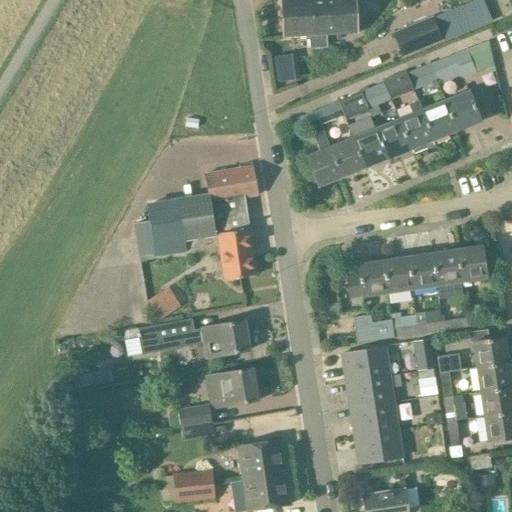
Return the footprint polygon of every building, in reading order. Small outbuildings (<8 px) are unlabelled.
[(308,36),(309,49),(327,48),(326,35),(357,33),(354,0),(281,0),(283,37),(308,36)] [(483,0),(476,0),(435,17),(444,39),(492,20),(483,0)] [(431,18),(393,34),(402,56),(440,40),(431,18)] [(466,50),(430,64),(434,73),(447,68),(449,71),(457,67),(462,79),(475,74),(466,50)] [(275,54),(276,79),(297,78),(296,53),(275,54)] [(430,64),(406,74),(413,91),(436,81),(433,73),(434,73),(430,64)] [(406,74),(384,83),(390,100),(413,91),(406,74)] [(361,92),(364,101),(367,109),(390,100),(384,83),(361,92)] [(468,91),(445,101),(457,131),(480,122),(468,91)] [(368,110),(367,109),(364,101),(361,92),(338,102),(341,110),(345,119),(368,110)] [(418,101),(417,102),(433,141),(435,140),(437,144),(448,140),(446,135),(457,131),(445,101),(421,110),(418,101)] [(315,111),(318,120),(321,125),(335,119),(333,113),(341,110),(338,102),(315,111)] [(412,114),(398,119),(410,150),(411,149),(413,154),(426,149),(424,144),(433,141),(417,102),(408,105),(412,114)] [(291,120),(295,129),(318,120),(315,111),(291,120)] [(398,119),(375,129),(387,159),(410,150),(398,119)] [(352,138),(364,168),(387,159),(375,129),(352,138)] [(306,157),(318,187),(341,177),(329,147),(323,131),(313,135),(319,151),(306,157)] [(329,147),(341,177),(364,168),(352,138),(329,147)] [(209,202),(243,197),(256,195),(252,167),(205,175),(208,195),(209,202)] [(183,241),(249,230),(243,197),(209,202),(208,195),(147,205),(150,221),(132,224),(138,258),(184,251),(183,241)] [(218,245),(224,280),(256,275),(249,230),(183,241),(184,251),(218,245)] [(456,250),(460,282),(486,278),(481,247),(456,250)] [(456,250),(431,254),(436,286),(460,282),(456,250)] [(411,289),(436,286),(431,254),(407,258),(411,289)] [(411,289),(407,258),(382,261),(387,293),(411,289)] [(361,297),(387,293),(382,261),(357,265),(361,297)] [(167,285),(145,298),(157,318),(179,306),(167,285)] [(391,320),(393,339),(418,335),(417,325),(401,328),(399,313),(390,314),(391,320)] [(466,318),(467,328),(496,323),(495,314),(466,318)] [(370,315),(353,318),(354,325),(356,344),(393,339),(391,320),(371,323),(370,315)] [(441,322),(443,331),(467,328),(466,318),(441,322)] [(220,340),(223,354),(248,349),(243,322),(194,331),(192,319),(153,326),(158,351),(220,340)] [(417,325),(418,335),(443,331),(441,322),(417,325)] [(473,343),(476,367),(508,361),(504,338),(473,343)] [(428,353),(426,339),(412,342),(414,356),(428,353)] [(343,370),(345,382),(389,375),(384,376),(381,362),(386,361),(384,348),(340,355),(341,356),(346,355),(348,369),(343,370)] [(436,357),(438,373),(448,372),(446,355),(436,357)] [(476,367),(480,392),(511,387),(508,361),(476,367)] [(112,369),(88,372),(89,383),(113,380),(112,369)] [(252,369),(214,376),(219,407),(257,401),(252,369)] [(349,408),(349,409),(393,402),(391,390),(386,391),(384,377),(389,376),(389,375),(345,382),(347,395),(352,394),(354,408),(349,408)] [(435,392),(432,375),(417,377),(420,395),(435,392)] [(440,382),(442,398),(452,396),(449,380),(440,382)] [(480,392),(483,416),(511,411),(511,388),(511,387),(480,392)] [(351,423),(353,436),(397,429),(392,429),(390,415),(395,415),(393,402),(349,409),(354,409),(356,423),(351,423)] [(443,406),(446,422),(466,419),(463,403),(443,406)] [(213,423),(210,409),(210,405),(176,411),(179,427),(179,428),(180,428),(213,423)] [(511,411),(483,416),(487,442),(511,438),(511,411)] [(357,463),(358,464),(401,457),(399,443),(394,444),(392,430),(397,430),(397,429),(353,436),(355,449),(360,448),(362,462),(357,463)] [(447,431),(449,448),(459,446),(457,430),(447,431)] [(237,447),(242,479),(284,473),(280,441),(237,447)] [(467,457),(469,470),(491,467),(489,454),(467,457)] [(171,474),(173,492),(212,486),(211,470),(171,474)] [(242,479),(247,511),(289,505),(284,473),(242,479)] [(173,492),(174,504),(214,500),(212,486),(173,492)] [(418,511),(418,507),(406,509),(403,489),(362,495),(364,511),(418,511)]
